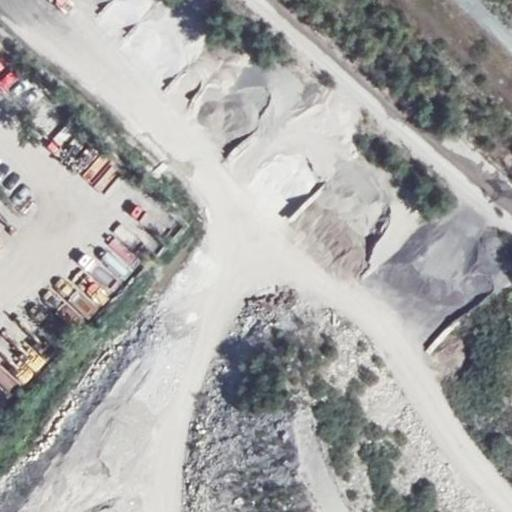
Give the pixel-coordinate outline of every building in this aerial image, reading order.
[(62,162),(81,144),(71,133),(52,151),(62,162)] [(101,158),(87,168),(102,188),(117,177),(101,158)] [(67,287),(58,298),(81,317),(90,306),(67,287)] [(26,314),(51,337),(59,329),(34,306),(26,314)] [(0,349),(17,371),(37,355),(25,340),(19,345),(12,336),(0,346),(0,349)]
